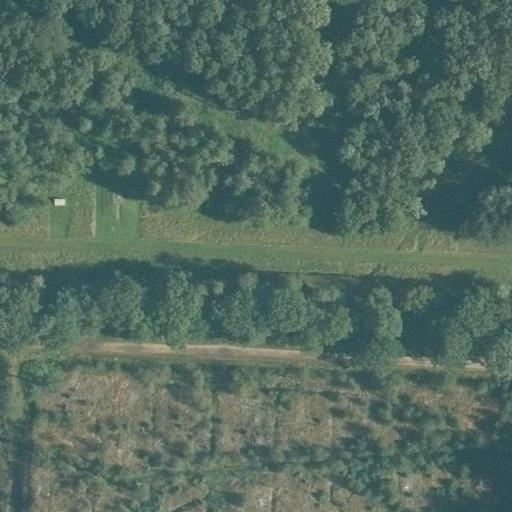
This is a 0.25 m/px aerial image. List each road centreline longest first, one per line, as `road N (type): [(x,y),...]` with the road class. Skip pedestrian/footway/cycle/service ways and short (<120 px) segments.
road 1 (track): [(511,365),(0,344)]
road 2 (track): [(0,244),(511,264)]
